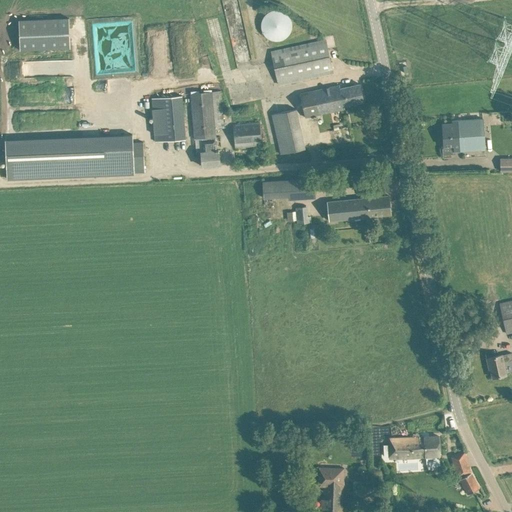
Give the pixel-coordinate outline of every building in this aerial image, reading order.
[(292,30),(292,27),(291,22),(290,19),(289,17),(286,14),(284,13),(278,11),(274,11),(272,12),(267,15),(263,20),(262,23),(262,26),(262,29),(263,31),(264,35),(266,37),(268,39),(271,40),(276,42),(278,42),(282,41),(285,39),(287,38),(291,33),(292,30)] [(1,36),(3,66),(53,64),(51,34),(1,36)] [(326,40),(316,42),(271,52),(278,84),(333,72),(326,40)] [(340,88),(339,85),(300,94),(305,117),(344,109),(344,106),(364,101),(360,84),(340,88)] [(191,93),(194,129),(195,139),(208,138),(209,151),(201,152),(202,166),(220,165),(218,149),(216,150),(215,128),(224,128),(221,91),(191,93)] [(182,96),(152,98),(155,141),(185,139),(182,96)] [(282,160),(299,156),(289,111),(272,115),(282,160)] [(443,138),(442,138),(442,148),(443,148),(443,154),(454,154),(454,151),(464,151),(485,149),(483,119),(462,120),(452,121),(452,123),(442,124),(443,138)] [(233,125),(235,145),(261,143),(259,123),(233,125)] [(133,134),(5,139),(7,181),(134,175),(134,172),(144,172),(143,142),(133,143),(133,134)] [(511,158),(500,159),(500,171),(511,170),(511,158)] [(372,182),(387,180),(387,174),(371,176),(372,182)] [(315,177),(263,179),(263,199),(315,197),(315,177)] [(326,202),(327,212),(328,221),(363,217),(365,241),(373,240),(371,216),(391,214),(389,195),(326,202)] [(307,206),(295,207),(297,224),(311,222),(311,216),(308,216),(307,206)] [(511,332),(511,300),(500,303),(506,333),(511,332)] [(502,354),(487,358),(488,366),(490,366),(492,378),(506,374),(504,362),(511,359),(511,354),(511,352),(502,355),(502,354)] [(439,436),(429,437),(424,437),(424,438),(420,439),(420,437),(392,439),(389,439),(390,447),(389,447),(390,461),(391,461),(401,460),(401,458),(410,458),(410,459),(421,457),(421,455),(425,455),(425,457),(440,456),(439,436)] [(471,473),(464,453),(451,457),(457,479),(468,494),(479,488),(471,473)] [(325,486),(323,511),(342,511),(344,468),(320,467),(319,486),(325,486)] [(372,487),(360,487),(356,487),(356,503),(372,503),(372,487)]
